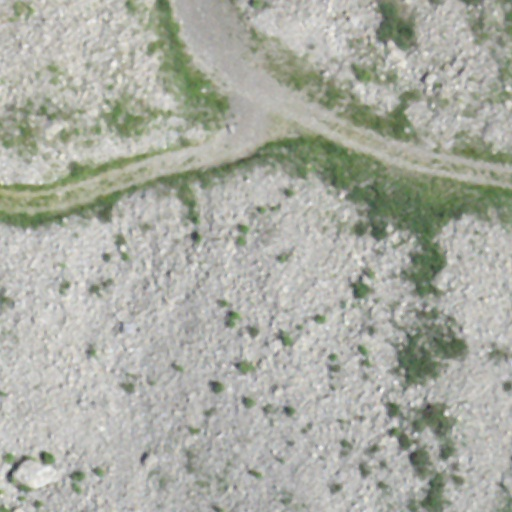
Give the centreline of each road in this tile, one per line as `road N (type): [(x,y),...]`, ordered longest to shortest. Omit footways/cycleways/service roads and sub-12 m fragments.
road 1 (track): [(285,108),(223,148),(70,196),(36,203),(0,198)]
road 2 (track): [(285,108),(364,142),(511,179)]
road 3 (track): [(189,0),(226,59),(285,108)]
